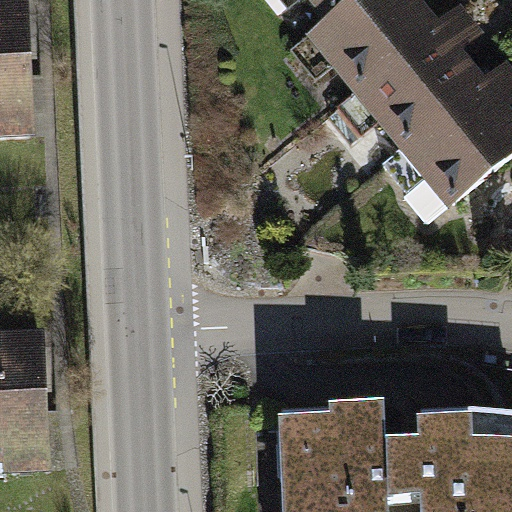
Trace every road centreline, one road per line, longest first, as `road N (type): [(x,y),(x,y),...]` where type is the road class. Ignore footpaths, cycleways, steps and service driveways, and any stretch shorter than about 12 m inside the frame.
road 1 (residential): [(137,342),(511,328)]
road 2 (tertiary): [(137,342),(120,0)]
road 3 (tertiary): [(144,511),(137,342)]
